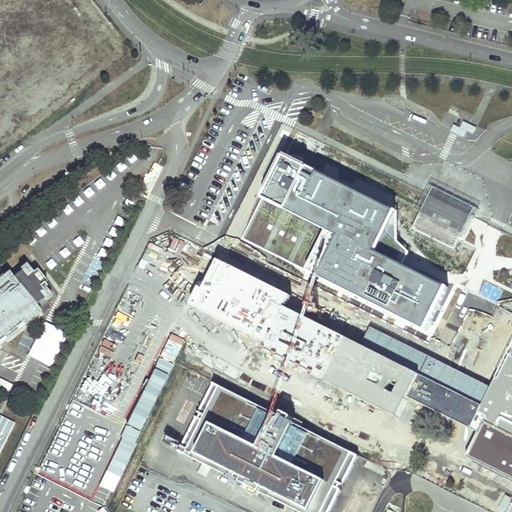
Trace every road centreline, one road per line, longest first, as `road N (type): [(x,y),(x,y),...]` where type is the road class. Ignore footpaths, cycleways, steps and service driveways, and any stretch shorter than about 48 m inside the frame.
road 1 (unclassified): [(94,321),(172,166),(172,113)]
road 2 (unclassified): [(94,321),(0,504)]
road 3 (unclassified): [(163,51),(156,98),(38,145),(20,169)]
road 4 (unknown): [(92,209),(100,239),(26,384)]
road 5 (unclassified): [(20,169),(172,113)]
road 6 (unclassified): [(360,22),(511,60)]
road 7 (unknown): [(471,418),(456,396),(487,338),(506,341),(502,358)]
